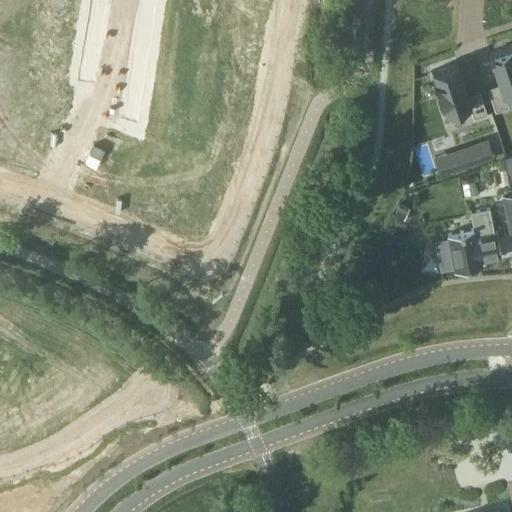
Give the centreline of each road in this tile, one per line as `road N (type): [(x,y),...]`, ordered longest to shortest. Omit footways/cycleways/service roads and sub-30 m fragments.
road 1 (residential): [(0,190),(103,218),(181,255),(215,255),(227,241),(262,123),(281,0)]
road 2 (unclassified): [(511,352),(412,362),(246,422)]
road 3 (unclassified): [(257,443),(424,388),(511,378)]
road 4 (residential): [(202,355),(160,391),(0,470)]
road 5 (unclassified): [(202,355),(88,279),(0,246)]
road 6 (unclassified): [(246,422),(163,452),(79,511)]
road 7 (unclassified): [(119,511),(147,491),(257,443)]
